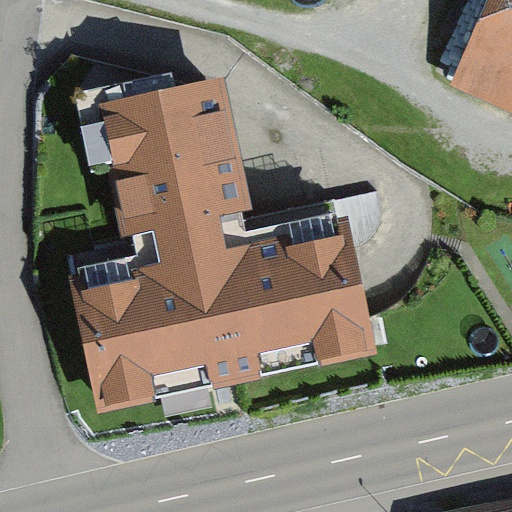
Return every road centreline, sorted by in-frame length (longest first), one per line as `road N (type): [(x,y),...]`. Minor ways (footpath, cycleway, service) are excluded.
road 1 (unclassified): [(52,511),(3,250),(14,0)]
road 2 (primary): [(356,458),(121,511)]
road 3 (primary): [(511,423),(356,458)]
